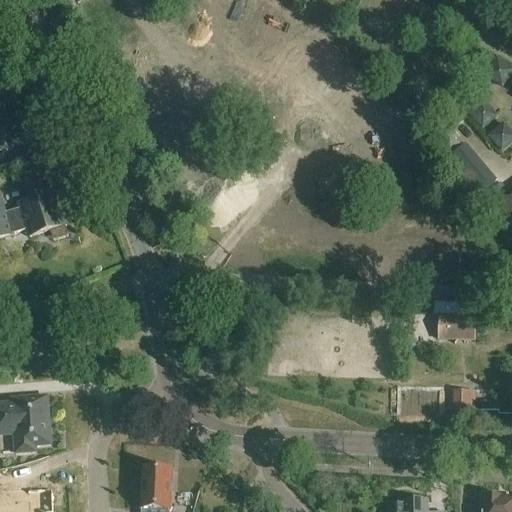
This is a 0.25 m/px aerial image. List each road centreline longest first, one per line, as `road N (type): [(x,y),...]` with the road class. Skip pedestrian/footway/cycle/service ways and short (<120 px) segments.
road 1 (tertiary): [(173,394),(144,257),(23,0)]
road 2 (tertiary): [(511,453),(269,441)]
road 3 (residential): [(99,511),(105,433),(125,412),(173,394)]
